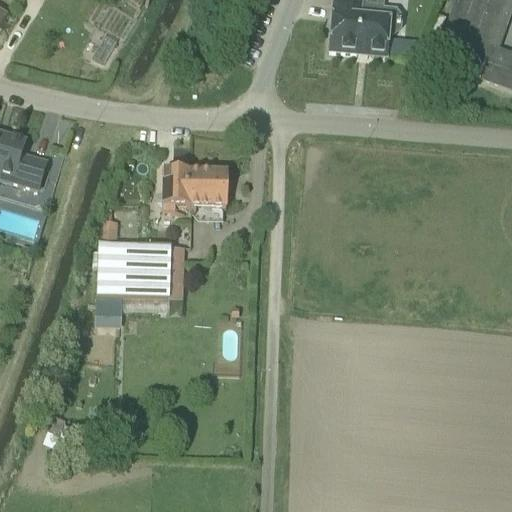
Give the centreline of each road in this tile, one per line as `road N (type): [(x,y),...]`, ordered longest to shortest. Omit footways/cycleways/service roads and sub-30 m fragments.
road 1 (unclassified): [(263,511),(280,123)]
road 2 (unclassified): [(258,121),(96,112),(0,88)]
road 3 (unclassified): [(511,140),(280,123)]
road 4 (unclassified): [(258,121),(264,78),(293,0)]
